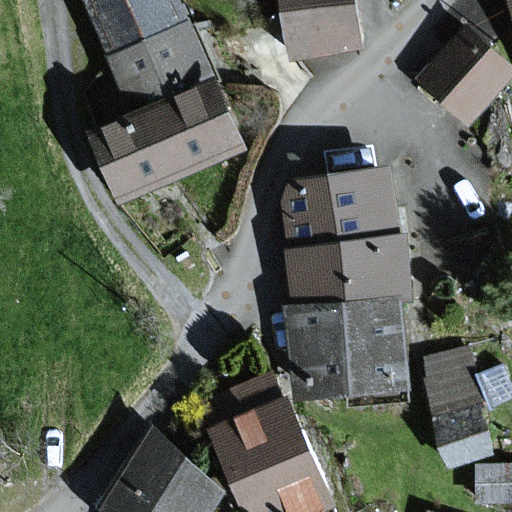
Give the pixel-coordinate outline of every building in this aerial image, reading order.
[(184,0),(90,0),(113,51),(192,16),(184,0)] [(356,0),(289,0),(297,53),(363,44),(356,0)] [(113,51),(140,110),(218,76),(192,16),(113,51)] [(511,73),(511,65),(470,27),(423,78),(470,120),(511,73)] [(249,145),(218,76),(140,110),(96,130),(127,199),(249,145)] [(288,200),(294,246),(403,234),(395,168),(299,178),(288,200)] [(289,246),(296,305),(404,293),(416,292),(410,233),(403,234),(294,246),(289,246)] [(301,396),(414,384),(404,293),(296,305),(291,306),(301,396)] [(477,375),(472,351),(432,359),(452,458),(492,450),(482,403),(511,396),(511,380),(510,369),(477,375)] [(287,398),(277,372),(207,401),(218,426),(214,428),(248,511),(313,511),(338,502),(293,396),(287,398)] [(211,511),(229,488),(157,435),(105,506),(113,511),(211,511)] [(511,465),(482,465),(482,498),(511,498),(511,465)]
